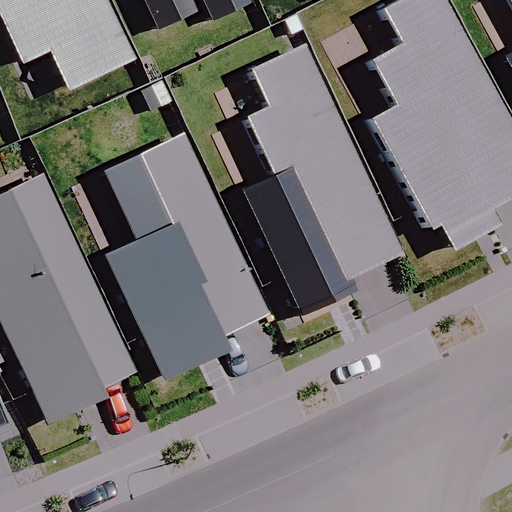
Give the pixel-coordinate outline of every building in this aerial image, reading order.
[(127,56),(99,0),(0,0),(0,26),(14,57),(41,44),(61,87),(127,56)] [(140,0),(153,26),(190,10),(185,0),(199,0),(207,17),(243,0),(242,0),(140,0)] [(511,187),(511,134),(438,0),(384,0),(377,4),(396,40),(366,56),(391,102),(365,116),(429,233),(437,228),(446,245),(491,221),(481,204),(511,187)] [(511,0),(506,0),(511,10),(511,47),(501,54),(511,73),(511,0)] [(395,250),(299,42),(245,67),(263,105),(241,116),(267,173),(237,187),(295,312),(348,287),(342,274),(395,250)] [(258,309),(176,132),(98,168),(130,239),(101,253),(158,376),(220,348),(212,331),(258,309)] [(37,173),(0,189),(0,328),(43,421),(97,396),(92,385),(127,369),(37,173)]
